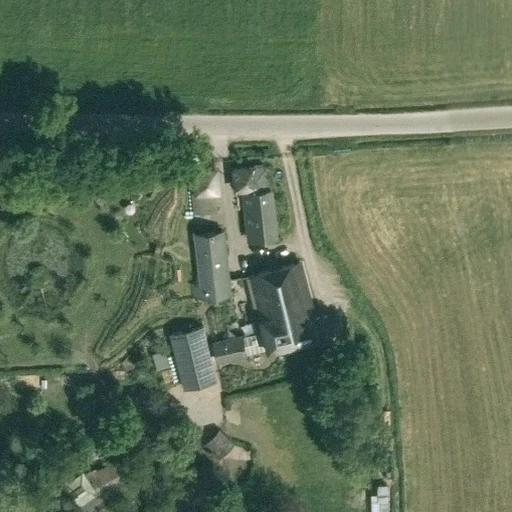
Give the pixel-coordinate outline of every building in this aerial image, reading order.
[(233,168),(235,190),(257,187),(255,166),(233,168)] [(196,172),(197,191),(217,189),(215,171),(196,172)] [(268,190),(244,193),(249,240),(273,238),(268,190)] [(221,231),(195,234),(202,296),(228,294),(221,231)] [(265,331),(263,331),(213,343),(218,361),(267,350),(287,345),(282,324),(287,323),(284,313),(297,309),(297,307),(310,304),(299,262),(250,274),(265,331)] [(282,324),(287,345),(318,338),(318,337),(342,331),(337,314),(314,319),(310,304),(297,307),(297,309),(284,313),(287,323),(282,324)] [(215,369),(200,324),(170,335),(185,379),(215,369)] [(213,465),(179,467),(181,490),(214,488),(213,465)] [(82,472),(62,486),(67,494),(66,495),(71,501),(72,500),(77,506),(96,493),(82,472)] [(0,477),(0,493),(4,494),(5,490),(9,491),(10,479),(0,477)] [(24,480),(20,493),(27,495),(31,482),(24,480)]
